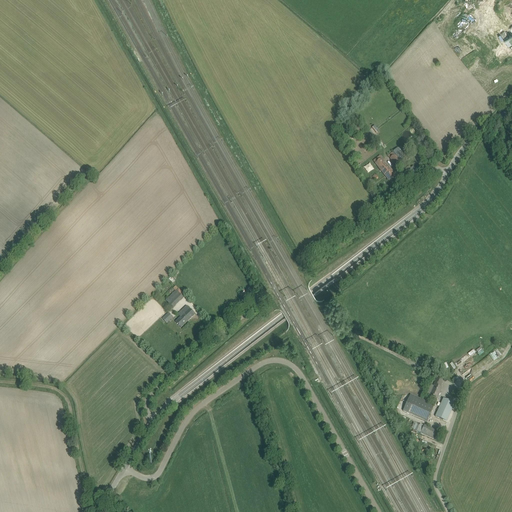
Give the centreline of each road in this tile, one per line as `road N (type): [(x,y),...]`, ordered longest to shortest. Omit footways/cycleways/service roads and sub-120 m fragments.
road 1 (unclassified): [(153,421),(423,207),(464,146)]
road 2 (unclassified): [(378,511),(300,374),(275,360),(194,411),(154,477),(125,466)]
road 3 (unclassified): [(449,511),(435,475),(457,390),(361,337)]
road 4 (unclassified): [(307,266),(464,146)]
road 5 (track): [(0,382),(62,393),(88,494),(101,506)]
road 6 (unclassified): [(153,421),(146,407),(153,391),(264,298)]
road 7 (track): [(178,397),(185,401),(291,330)]
